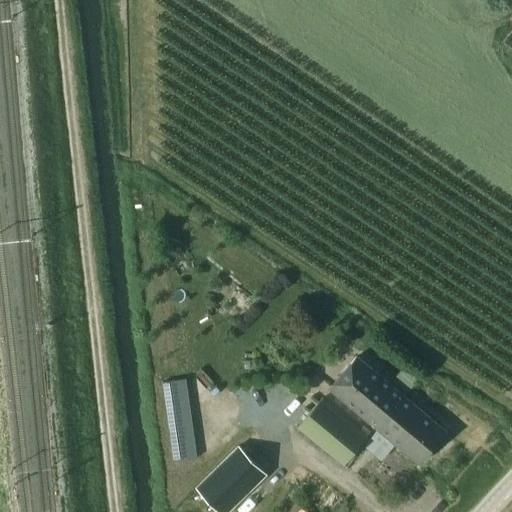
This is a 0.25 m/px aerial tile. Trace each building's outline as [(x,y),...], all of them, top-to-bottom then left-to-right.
[(358,356),(330,389),(378,429),(406,396),(358,356)] [(406,396),(378,429),(395,445),(419,465),(448,431),(447,430),(406,396)] [(369,437),(322,398),(298,427),(344,466),(369,437)] [(239,446),(196,488),(219,511),(229,511),(267,475),(239,446)] [(309,511),(302,503),(291,511),(309,511)]
